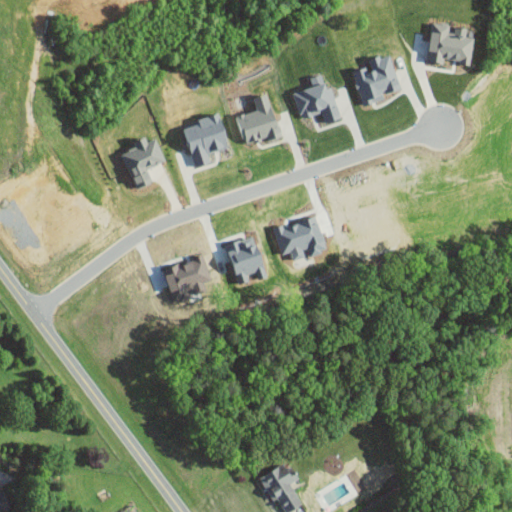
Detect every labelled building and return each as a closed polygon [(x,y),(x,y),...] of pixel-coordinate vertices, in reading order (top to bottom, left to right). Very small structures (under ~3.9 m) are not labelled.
[(426,60),(443,62),(443,59),(470,62),(473,36),(465,35),(466,26),(451,24),(452,23),(431,20),(426,60)] [(362,105),(384,98),(383,93),(400,88),(389,52),(367,58),(370,68),(365,70),(364,66),(351,70),(362,105)] [(340,117),(330,85),(325,87),(321,73),(309,77),(312,85),(292,91),(301,118),(321,111),(324,122),(340,117)] [(244,144),(280,134),(267,92),(252,97),(255,109),(235,115),(244,144)] [(196,117),(197,123),(184,126),(193,166),(210,162),(208,152),(227,147),(219,112),(196,117)] [(273,227),(281,253),(289,251),(292,259),(307,254),(307,255),(326,249),(316,215),(283,225),(283,223),(273,227)] [(228,243),(235,283),(247,281),(246,273),(255,271),(257,278),(265,277),(259,244),(245,246),(244,240),(228,243)] [(163,267),(172,304),(189,300),(186,286),(209,280),(203,256),(163,267)] [(258,476),(272,500),(276,498),(284,511),(286,511),(302,503),(291,484),(299,480),(294,472),(290,475),(283,462),(258,476)] [(0,511),(3,511),(5,511),(10,500),(0,496),(0,494),(1,491),(0,490),(0,511)]
